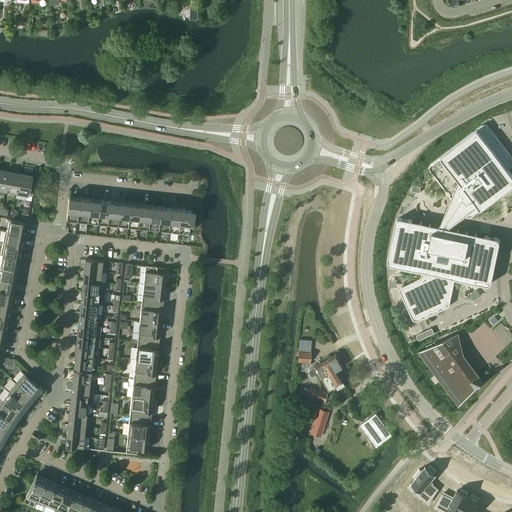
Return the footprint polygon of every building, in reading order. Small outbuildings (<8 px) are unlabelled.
[(430,166),(430,167),(430,169),(431,170),(437,179),(444,187),(446,190),(446,191),(448,189),(452,195),(453,195),(453,196),(452,198),(440,226),(448,228),(465,215),(465,216),(466,217),(468,217),(469,217),(470,217),(472,217),(511,185),(511,174),(508,169),(511,166),(511,157),(510,155),(503,145),(496,136),(488,127),(487,125),(486,125),(485,124),(483,125),(482,125),(477,129),(431,164),(430,165),(430,166)] [(5,190),(9,172),(0,169),(0,194),(4,195),(5,190)] [(16,192),(20,174),(9,172),(5,190),(16,192)] [(30,184),(31,176),(20,174),(16,192),(32,195),(34,185),(30,184)] [(77,219),(79,198),(68,196),(66,218),(70,218),(70,219),(77,219)] [(87,220),(89,199),(79,198),(77,219),(87,220)] [(97,221),(99,200),(89,199),(87,220),(97,221)] [(107,222),(109,201),(99,200),(97,221),(107,222)] [(117,223),(119,202),(109,201),(107,222),(117,223)] [(127,225),(130,203),(119,202),(117,223),(127,225)] [(137,226),(140,204),(130,203),(127,225),(137,226)] [(148,227),(150,205),(140,204),(137,226),(148,227)] [(158,228),(160,206),(150,205),(148,227),(158,228)] [(168,229),(170,207),(160,206),(158,228),(168,229)] [(178,230),(180,208),(170,207),(168,229),(178,230)] [(189,230),(191,209),(180,208),(178,230),(189,231),(189,230)] [(388,259),(388,261),(388,262),(389,263),(390,264),(391,265),(400,267),(403,267),(413,269),(422,271),(422,275),(421,278),(409,283),(403,286),(402,287),(401,288),(400,289),(400,290),(400,292),(400,293),(406,304),(412,317),(412,318),(413,319),(414,320),(416,321),(417,321),(418,320),(420,320),(444,309),(447,307),(448,307),(449,306),(450,305),(450,304),(455,279),(455,278),(457,279),(478,283),(486,285),(488,285),(489,285),(491,284),(491,283),(492,281),(500,244),(500,242),(499,241),(499,240),(498,239),(496,238),(495,238),(485,236),(448,228),(440,226),(412,221),(408,220),(401,218),(400,218),(398,219),(397,219),(396,220),(396,222),(395,225),(392,241),(388,259)] [(24,234),(27,222),(9,219),(7,231),(24,234)] [(24,234),(7,231),(5,230),(2,242),(22,246),(24,234)] [(20,258),(22,246),(2,242),(0,254),(2,255),(20,258)] [(0,266),(17,270),(20,258),(2,255),(0,264),(0,266)] [(101,272),(103,261),(85,259),(84,270),(101,272)] [(156,272),(157,267),(145,265),(143,283),(165,285),(166,273),(156,272)] [(0,278),(15,282),(17,270),(0,266),(0,278)] [(100,282),(101,272),(84,270),(82,281),(100,282)] [(0,291),(13,293),(15,282),(0,278),(0,291)] [(105,283),(100,282),(82,281),(81,291),(104,294),(105,283)] [(163,304),(165,285),(143,283),(141,302),(163,304)] [(0,303),(10,305),(13,293),(0,291),(0,303)] [(103,304),(104,294),(81,291),(80,302),(98,304),(103,304)] [(97,315),(98,304),(80,302),(79,313),(97,315)] [(161,323),(163,304),(141,302),(139,321),(161,323)] [(0,315),(8,317),(10,305),(0,303),(0,315)] [(96,325),(97,315),(79,313),(78,324),(96,325)] [(0,327),(6,329),(8,317),(0,315),(0,327)] [(159,342),(161,323),(139,321),(137,340),(159,342)] [(101,326),(96,325),(78,324),(77,334),(100,337),(101,326)] [(432,328),(424,332),(427,337),(435,333),(434,333),(432,328)] [(424,332),(416,335),(419,341),(427,337),(424,332)] [(459,333),(418,351),(459,406),(483,380),(464,354),(456,336),(459,334),(459,333)] [(99,347),(100,337),(77,334),(76,345),(94,347),(99,347)] [(157,361),(159,342),(137,340),(135,359),(157,361)] [(93,357),(94,347),(76,345),(75,356),(93,357)] [(298,351),(298,361),(310,362),(310,352),(298,351)] [(309,370),(308,372),(310,376),(313,376),(315,375),(318,380),(321,379),(336,370),(342,366),(335,354),(329,358),(314,366),(314,367),(309,370)] [(95,357),(93,357),(75,356),(73,367),(93,369),(95,357)] [(155,380),(157,361),(135,359),(133,378),(155,380)] [(90,383),(91,372),(73,370),(72,381),(90,383)] [(336,370),(321,379),(328,390),(335,386),(336,389),(344,385),(342,382),(343,382),(336,370)] [(31,380),(34,377),(28,371),(25,374),(24,373),(16,382),(31,395),(39,387),(31,380)] [(153,399),(155,380),(133,378),(131,397),(153,399)] [(89,394),(90,383),(72,381),(71,392),(89,394)] [(31,395),(16,382),(8,391),(24,403),(31,395)] [(318,398),(321,391),(316,389),(313,396),(318,398)] [(18,412),(24,403),(8,391),(1,400),(18,412)] [(324,401),(327,393),(321,391),(318,398),(324,401)] [(94,394),(89,394),(71,392),(70,402),(88,404),(93,405),(94,394)] [(151,418),(153,399),(131,397),(129,416),(151,418)] [(0,413),(11,421),(18,412),(1,400),(0,402),(0,413)] [(86,415),(88,404),(70,402),(69,413),(86,415)] [(319,436),(328,411),(318,408),(310,433),(319,436)] [(361,424),(377,446),(394,434),(377,412),(361,424)] [(11,421),(0,413),(0,426),(6,430),(11,421)] [(85,426),(86,415),(69,413),(67,424),(85,426)] [(149,437),(151,418),(129,416),(127,435),(149,437)] [(84,436),(85,426),(67,424),(66,435),(84,436)] [(83,448),(84,436),(66,435),(65,446),(83,448)] [(147,449),(149,437),(127,435),(125,452),(137,454),(137,448),(147,449)] [(416,478),(408,487),(428,503),(438,489),(430,482),(436,474),(434,472),(436,470),(429,465),(427,467),(425,466),(421,471),(419,469),(414,476),(416,478)] [(37,499),(46,478),(36,474),(27,494),(37,499)] [(46,503),(55,482),(46,478),(37,499),(46,503)] [(55,507),(64,486),(55,482),(46,503),(55,507)] [(65,511),(74,490),(64,486),(55,507),(65,511)] [(442,494),(436,507),(445,511),(460,511),(469,496),(467,495),(469,493),(460,489),(459,491),(457,490),(453,499),(442,494)] [(67,511),(75,511),(83,494),(74,490),(65,511),(67,511)] [(86,511),(92,499),(83,494),(75,511),(86,511)] [(470,497),(469,496),(460,511),(478,511),(475,510),(480,502),(478,501),(479,498),(471,494),(470,497)] [(97,511),(102,503),(92,499),(86,511),(97,511)] [(108,511),(111,507),(102,503),(97,511),(108,511)]
